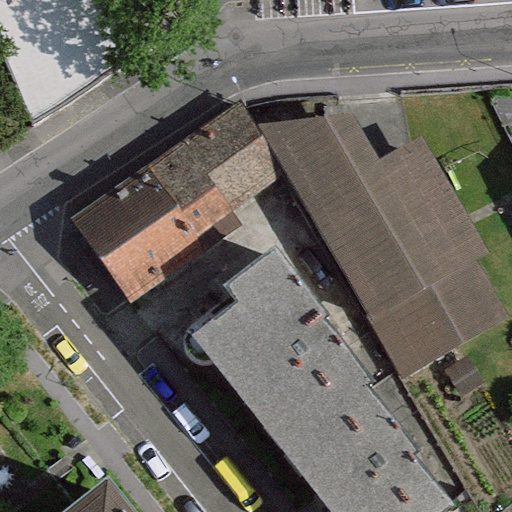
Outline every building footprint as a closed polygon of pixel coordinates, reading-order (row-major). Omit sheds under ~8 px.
[(239,200),(278,173),(237,112),(163,161),(184,192),(218,169),(239,200)] [(263,125),(401,364),(501,316),(416,140),(370,161),(342,114),(263,125)] [(136,299),(239,227),(216,194),(174,222),(151,190),(90,233),(136,299)] [(332,511),(431,511),(457,492),(273,260),(187,328),(332,511)] [(112,511),(91,486),(57,511),(112,511)]
